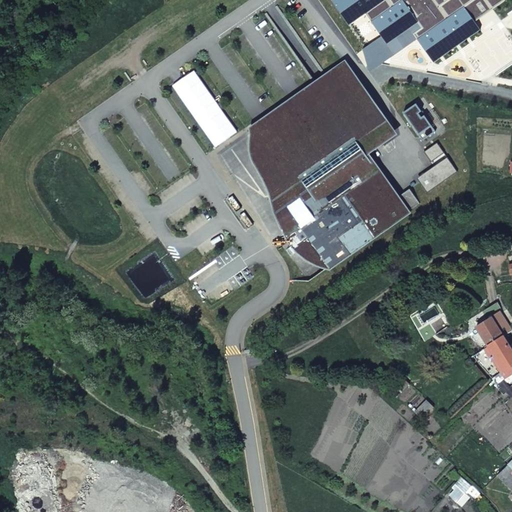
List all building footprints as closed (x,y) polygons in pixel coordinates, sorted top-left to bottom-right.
[(381,37),(364,50),(373,72),(383,64),(416,40),(434,64),(480,30),(474,22),(505,0),(504,0),(331,0),(331,1),(350,25),(364,15),(381,37)] [(331,267),(422,204),(413,189),(399,198),(382,171),(378,175),(363,154),(396,131),(347,64),(322,81),(253,129),(266,152),(275,173),(267,175),(272,198),(278,197),(279,204),(281,210),(284,218),(288,223),(284,226),(301,250),(310,244),(322,255),(331,267)] [(404,112),(424,140),(437,131),(425,116),(423,117),(420,113),(424,111),(418,102),(404,112)] [(488,345),(504,336),(488,310),(472,320),(488,345)] [(511,349),(504,336),(488,345),(491,349),(496,358),(492,360),(501,373),(504,377),(505,378),(511,373),(511,349)] [(511,389),(504,381),(499,385),(508,395),(511,391),(511,389)] [(511,469),(508,465),(498,475),(511,489),(511,469)] [(480,493),(462,477),(456,484),(459,486),(450,496),(457,502),(465,492),(474,500),(480,493)]
